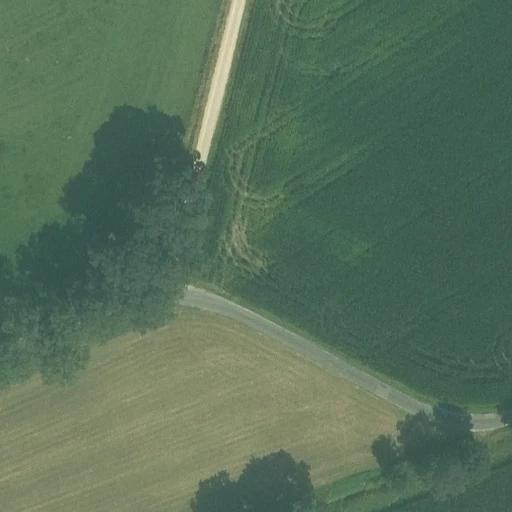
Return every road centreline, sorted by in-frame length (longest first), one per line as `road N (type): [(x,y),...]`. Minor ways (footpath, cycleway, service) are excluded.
road 1 (unclassified): [(0,339),(44,320),(190,294),(450,421),(484,428),(511,419)]
road 2 (track): [(168,292),(245,0)]
